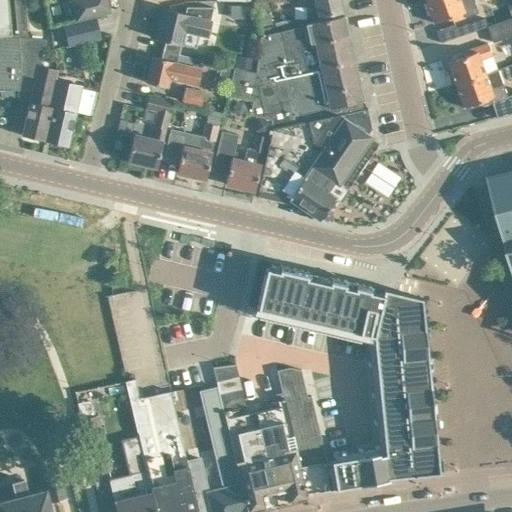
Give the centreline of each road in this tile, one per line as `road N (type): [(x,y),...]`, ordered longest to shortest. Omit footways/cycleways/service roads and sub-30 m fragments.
road 1 (tertiary): [(446,181),(405,234),(363,247),(84,186)]
road 2 (residential): [(446,181),(424,156),(385,0)]
road 3 (residential): [(84,186),(126,0)]
